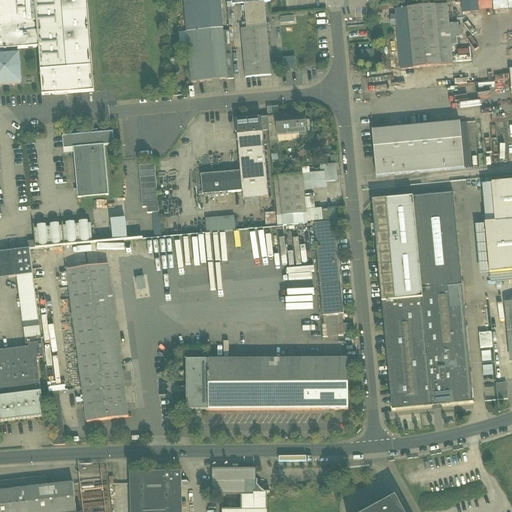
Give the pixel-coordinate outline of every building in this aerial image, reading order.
[(39,48),(42,96),(94,92),(87,0),(0,0),(0,50),(17,50),(39,48)] [(213,0),(197,1),(199,32),(223,30),(220,0),(213,0)] [(479,13),(479,12),(477,0),(461,0),(462,15),(479,13)] [(491,0),(477,0),(479,12),(493,10),(491,0)] [(507,0),(492,0),(493,12),(509,10),(507,0)] [(187,33),(199,32),(197,1),(184,3),(187,33)] [(267,28),(265,4),(245,5),(247,29),(267,28)] [(395,10),(401,70),(453,65),(451,47),(449,25),(447,5),(395,10)] [(458,27),(458,24),(449,25),(451,47),(458,46),(457,39),(459,39),(462,36),(461,28),(458,27)] [(270,64),(267,28),(247,29),(241,30),(245,66),(270,64)] [(187,33),(191,84),(228,80),(224,32),(223,30),(199,32),(187,33)] [(224,32),(228,80),(234,80),(230,32),(224,32)] [(377,50),(360,51),(361,67),(378,66),(377,50)] [(0,86),(21,85),(19,56),(18,56),(0,57),(0,86)] [(271,76),(270,64),(245,66),(246,79),(271,76)] [(277,136),(278,136),(285,136),(285,133),(292,132),(292,135),(299,134),(307,134),(305,115),(282,117),(282,120),(276,121),(277,136)] [(236,121),(241,172),(242,192),(243,201),(269,198),(263,131),(261,118),(236,121)] [(276,121),(268,121),(269,131),(270,141),(278,140),(278,136),(277,136),(276,121)] [(467,123),(460,124),(464,169),(471,168),(467,123)] [(372,132),(376,178),(464,169),(460,124),(372,132)] [(64,150),(74,149),(104,146),(114,145),(113,132),(63,137),(64,150)] [(299,140),(299,134),(292,135),(292,132),(285,133),(285,136),(278,136),(278,140),(279,142),(299,140)] [(109,196),(104,146),(74,149),(78,199),(109,196)] [(159,213),(159,207),(155,165),(139,167),(143,209),(147,208),(147,214),(159,213)] [(324,174),(324,178),(335,177),(337,177),(336,167),(320,168),(321,174),(324,174)] [(203,196),(242,192),(241,172),(201,176),(203,196)] [(309,175),(303,175),(304,192),(326,190),(326,183),(324,183),(324,178),(324,174),(321,174),(309,175)] [(283,217),(306,215),(306,212),(304,192),(303,175),(279,177),(283,217)] [(278,227),(283,227),(283,217),(279,177),(274,178),(278,227)] [(492,185),(495,224),(511,222),(511,182),(492,184),(492,185)] [(492,185),(482,186),(486,225),(495,224),(492,185)] [(454,194),(413,198),(373,202),(375,225),(376,238),(382,302),(391,398),(392,411),(433,407),(474,403),(462,286),(454,194)] [(337,210),(322,211),(323,223),(336,222),(338,222),(337,210)] [(322,211),(306,212),(306,215),(307,223),(310,222),(311,224),(315,224),(323,223),(322,211)] [(306,215),(283,217),(283,227),(308,225),(307,223),(306,215)] [(212,219),(214,233),(236,231),(234,217),(212,219)] [(112,224),(113,242),(127,241),(125,222),(112,224)] [(315,224),(320,285),(341,283),(336,222),(323,223),(315,224)] [(511,222),(495,224),(486,225),(490,275),(511,272),(511,222)] [(34,230),(35,243),(36,250),(92,244),(91,225),(88,225),(79,226),(75,226),(66,227),(59,228),(51,229),(46,229),(38,230),(34,230)] [(486,225),(475,226),(480,276),(490,275),(486,225)] [(33,276),(30,250),(29,250),(5,253),(9,279),(17,278),(33,276)] [(0,279),(9,279),(5,253),(0,254),(0,279)] [(67,272),(81,377),(122,371),(109,266),(67,272)] [(511,272),(490,275),(491,286),(511,283),(511,272)] [(39,321),(33,276),(17,278),(23,324),(39,321)] [(344,315),(341,283),(320,285),(323,317),(342,315),(344,315)] [(342,315),(323,317),(324,326),(326,326),(327,338),(340,337),(339,325),(343,324),(342,315)] [(351,324),(343,324),(343,334),(351,334),(351,324)] [(41,337),(40,327),(24,329),(25,339),(41,337)] [(491,333),(481,334),(481,343),(491,343),(491,333)] [(44,359),(42,343),(28,345),(28,348),(0,351),(0,393),(1,398),(41,393),(41,392),(41,393),(37,359),(44,359)] [(348,360),(208,361),(208,411),(348,410),(348,360)] [(187,411),(208,411),(208,361),(186,361),(187,411)] [(128,418),(122,371),(81,377),(87,423),(128,418)] [(496,385),(498,401),(508,400),(506,384),(496,385)] [(43,404),(41,393),(1,398),(0,397),(0,412),(1,423),(42,418),(41,407),(40,404),(43,404)] [(48,396),(55,446),(67,444),(60,395),(48,396)] [(181,472),(141,474),(142,511),(165,511),(164,483),(181,482),(181,472)] [(260,490),(258,487),(254,487),(253,472),(215,472),(215,494),(243,494),(243,511),(265,511),(265,493),(263,492),(260,490)] [(129,474),(130,511),(142,511),(141,474),(129,474)] [(27,480),(28,490),(47,488),(47,487),(46,478),(27,480)] [(0,482),(0,492),(28,490),(27,480),(0,482)] [(181,511),(181,482),(164,483),(165,511),(181,511)] [(76,511),(73,484),(47,487),(47,488),(28,490),(30,511),(76,511)] [(0,492),(0,511),(30,511),(28,490),(0,492)] [(370,511),(402,511),(395,498),(370,511)]
